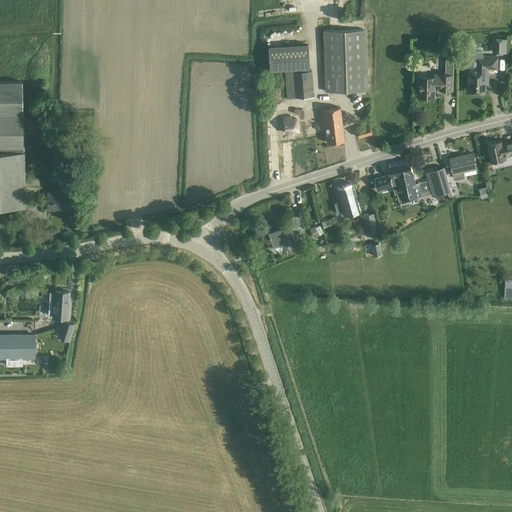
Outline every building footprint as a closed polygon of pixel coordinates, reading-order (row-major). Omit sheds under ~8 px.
[(366,31),(325,31),(326,92),(366,92),(366,31)] [(493,38),(493,52),(507,53),(507,39),(493,38)] [(268,46),(270,71),(309,69),(307,44),(268,46)] [(468,77),(471,77),(470,91),(485,91),(485,79),(488,79),(489,68),(497,69),(497,57),(478,56),(478,67),(468,67),(468,77)] [(312,70),(285,72),(288,99),(295,98),(314,96),(312,70)] [(420,77),(419,83),(421,83),(421,96),(434,97),(435,89),(437,88),(440,88),(440,90),(453,90),(453,76),(440,75),(440,77),(420,77)] [(20,81),(0,81),(0,207),(25,206),(24,152),(22,152),(20,81)] [(300,119),(306,119),(305,108),(291,110),(291,115),(295,114),(300,113),(300,119)] [(326,130),(327,143),(344,140),(340,108),(321,111),(324,130),(326,130)] [(286,133),(298,131),(296,118),(291,119),(291,116),(283,118),(284,123),(285,128),(286,133)] [(359,137),(371,133),(369,126),(356,130),(359,137)] [(488,144),(490,154),(492,162),(505,160),(506,164),(511,163),(511,141),(502,144),(502,141),(488,144)] [(450,158),(454,173),(455,178),(464,176),(463,171),(477,168),(473,153),(450,158)] [(391,175),(374,179),(377,190),(393,186),(393,185),(400,184),(404,200),(424,195),(423,192),(432,190),(434,195),(446,192),(451,191),(444,167),(426,173),(428,181),(416,183),(410,161),(389,166),(391,175)] [(341,204),(335,205),(337,213),(343,211),(344,215),(360,211),(352,183),(337,188),(341,204)] [(458,187),(451,189),(453,196),(460,194),(458,187)] [(47,193),(47,199),(48,209),(60,209),(61,207),(71,207),(71,209),(71,193),(61,193),(47,193)] [(362,216),(366,234),(378,232),(374,213),(362,216)] [(273,248),(283,245),(294,241),(292,235),(299,232),(298,216),(291,216),(292,225),(290,226),(290,225),(268,232),(269,237),(269,239),(270,239),(273,248)] [(322,221),(323,227),(325,234),(324,234),(326,240),(328,240),(327,234),(334,232),(331,223),(337,222),(336,217),(322,221)] [(316,228),(315,226),(310,229),(315,239),(324,233),(320,225),(316,228)] [(49,300),(48,315),(53,315),(53,317),(69,318),(70,305),(68,305),(69,292),(55,291),(54,300),(49,300)] [(63,321),(57,337),(67,340),(73,325),(63,321)] [(34,335),(0,335),(0,357),(7,358),(7,365),(22,365),(23,358),(34,358),(34,345),(34,335)]
